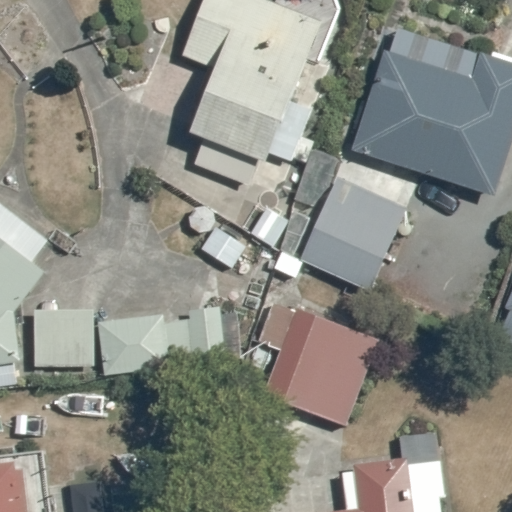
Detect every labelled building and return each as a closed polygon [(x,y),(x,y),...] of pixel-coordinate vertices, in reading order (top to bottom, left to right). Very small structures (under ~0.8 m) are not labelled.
[(277,0),(191,0),(172,49),(199,59),(175,120),(210,134),(199,163),(246,181),(257,152),(281,162),(305,100),(281,91),(312,13),(282,2),(277,0)] [(511,131),(511,61),(474,50),(387,24),(350,147),(494,191),(511,131)] [(299,280),(308,260),(364,287),(405,199),(336,165),(294,254),(276,246),(267,265),(299,280)] [(0,356),(17,354),(11,305),(40,267),(25,259),(42,236),(0,206),(0,356)] [(248,237),(215,217),(196,248),(229,268),(248,237)] [(511,293),(495,337),(511,343),(511,293)] [(277,298),(263,337),(245,386),(343,421),(375,333),(277,298)] [(92,306),(34,305),(32,361),(91,362),(92,306)] [(242,309),(101,316),(104,372),(245,365),(242,309)] [(441,511),(436,450),(312,461),(315,507),(269,510),(269,511),(441,511)] [(44,459),(0,460),(0,511),(16,511),(17,511),(45,510),(44,459)] [(169,511),(166,479),(54,489),(55,511),(169,511)]
